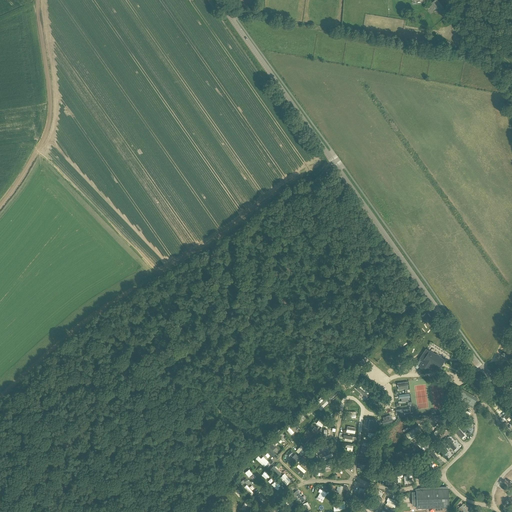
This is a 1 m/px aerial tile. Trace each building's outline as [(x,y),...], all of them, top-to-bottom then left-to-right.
[(438,0),(436,0),(433,3),(445,17),(450,14),(438,0)] [(450,15),(446,18),(446,19),(451,24),(451,25),(456,22),(450,15)] [(457,28),(463,36),(466,34),(460,25),(457,28)] [(420,359),(417,365),(419,366),(419,367),(428,372),(431,366),(438,371),(445,360),(439,356),(440,355),(436,353),(436,354),(430,350),(422,361),(420,359)] [(352,387),(354,385),(349,379),(346,381),(352,387)] [(482,389),(485,386),(478,379),(475,382),(482,389)] [(339,385),(335,381),(328,389),(331,392),(339,385)] [(362,386),(360,388),(364,392),(363,393),(364,394),(365,393),(366,394),(368,392),(370,390),(367,387),(365,389),(362,386)] [(495,396),(497,394),(492,387),(489,389),(495,396)] [(489,389),(485,392),(492,400),(496,397),(489,389)] [(458,390),(452,402),(457,405),(460,400),(471,407),(476,398),(462,390),(461,392),(458,390)] [(319,408),(325,402),(321,397),(315,403),(319,408)] [(382,404),(378,400),(374,403),(379,408),(382,404)] [(503,411),(506,409),(498,400),(495,403),(503,411)] [(310,405),(304,411),(308,415),(314,409),(310,405)] [(302,414),(296,420),(298,422),(305,416),(302,414)] [(320,416),(317,420),(320,422),(321,422),(327,427),(330,423),(320,416)] [(463,420),(460,422),(468,430),(470,428),(465,422),(467,421),(465,420),(464,421),(463,420)] [(294,432),(292,430),(291,431),(289,429),(290,428),(286,424),(284,426),(291,435),(294,432)] [(439,425),(432,433),(435,435),(437,436),(442,430),(440,429),(441,427),(439,425)] [(456,426),(453,429),(461,438),(464,435),(459,429),(460,429),(459,427),(458,428),(456,426)] [(282,432),(276,438),(280,443),(284,439),(282,437),(284,434),(282,432)] [(371,433),(368,437),(374,442),(376,439),(375,439),(377,437),(371,433)] [(310,435),(305,441),(309,445),(314,439),(310,435)] [(398,448),(398,445),(401,445),(400,435),(391,436),(393,449),(398,448)] [(421,439),(418,442),(426,450),(428,447),(421,439)] [(449,440),(446,442),(452,450),(455,448),(451,443),(452,442),(451,440),(450,441),(449,440)] [(440,443),(436,446),(443,455),(447,452),(440,443)] [(302,446),(296,452),(301,456),(308,448),(305,445),(303,448),(302,446)] [(275,457),(278,454),(273,449),(270,451),(275,457)] [(430,450),(428,452),(435,460),(437,458),(433,453),(435,452),(433,450),(431,451),(430,450)] [(295,454),(289,459),(293,463),(300,457),(298,455),(296,456),(295,454)] [(268,462),(263,457),(261,459),(258,456),(256,459),(264,467),(268,462)] [(422,460),(420,462),(427,472),(430,470),(425,464),(426,463),(424,460),(423,461),(422,460)] [(293,466),(292,468),(293,469),(292,469),(297,472),(296,473),(297,474),(298,473),(301,476),(303,473),(305,471),(297,464),(295,466),(294,467),(293,466)] [(368,465),(363,471),(365,473),(368,470),(370,472),(373,468),(368,465)] [(376,469),(370,476),(373,478),(375,475),(377,476),(380,473),(378,471),(376,469)] [(252,470),(247,473),(251,478),(255,475),(252,470)] [(382,472),(378,481),(381,482),(382,479),(385,480),(386,476),(384,475),(384,474),(382,472)] [(283,476),(281,478),(287,485),(291,481),(285,474),(283,476)] [(274,485),(279,489),(283,485),(278,481),(274,485)] [(339,485),(337,497),(340,497),(343,498),(346,487),(339,485)] [(417,493),(413,493),(413,505),(417,505),(418,508),(449,507),(448,489),(417,490),(417,493)] [(357,493),(356,497),(366,500),(367,496),(362,495),(363,493),(359,492),(358,493),(357,493)] [(291,500),(289,507),(295,509),(298,503),(291,500)] [(365,504),(363,507),(370,511),(372,508),(369,507),(370,505),(366,502),(365,504)] [(197,503),(189,508),(191,510),(192,511),(194,511),(200,509),(199,508),(197,506),(198,505),(197,503)]
